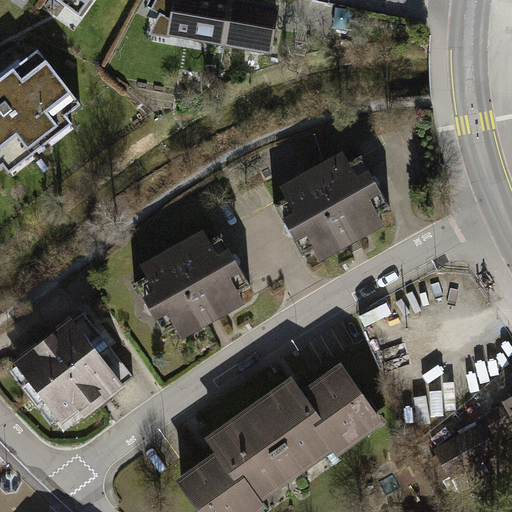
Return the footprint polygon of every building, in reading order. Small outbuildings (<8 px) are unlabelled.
[(56,0),(79,16),(90,0),(56,0)] [(171,33),(224,43),(231,2),(218,0),(155,0),(151,9),(169,19),(173,19),(171,33)] [(224,43),(270,51),(277,9),(231,2),(224,43)] [(81,105),(38,50),(0,79),(0,167),(26,148),(32,155),(49,142),(43,134),(81,105)] [(338,169),(348,163),(343,154),(282,188),(287,197),(335,171),(333,169),(337,167),(338,169)] [(390,207),(361,156),(348,163),(338,169),(337,167),(333,169),(335,171),(287,197),(274,205),(303,256),(316,249),(377,215),(390,207)] [(382,225),(377,215),(316,249),(321,259),(382,225)] [(142,266),(148,276),(209,242),(203,232),(142,266)] [(250,286),(222,235),(209,242),(148,276),(134,283),(163,335),(176,327),(237,293),(250,286)] [(243,303),(237,293),(176,327),(181,337),(243,303)] [(83,312),(59,332),(82,361),(109,396),(134,377),(83,312)] [(18,363),(41,393),(82,361),(59,332),(18,363)] [(82,361),(41,393),(61,419),(69,412),(76,421),(109,396),(82,361)] [(292,382),(251,411),(295,472),(306,464),(302,457),(315,448),(309,439),(322,430),(337,451),(364,432),(357,423),(372,413),(341,369),(312,389),(314,392),(304,399),(292,382)] [(483,432),(487,438),(511,425),(511,410),(509,405),(478,422),(480,426),(437,451),(440,456),(483,432)] [(283,480),(295,472),(251,411),(211,440),(223,457),(213,464),(211,461),(182,481),(203,511),(250,511),(260,505),(245,484),(259,475),(265,483),(278,474),(283,480)] [(487,438),(483,432),(440,456),(459,491),(485,476),(477,461),(494,451),(487,438)]
